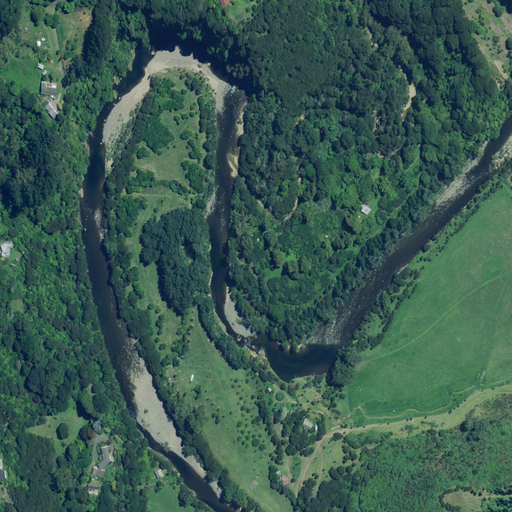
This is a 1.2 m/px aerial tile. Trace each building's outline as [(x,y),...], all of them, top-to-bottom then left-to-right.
[(45,80),(42,80),(41,90),(50,91),(50,93),(55,93),(55,91),(56,91),(56,82),(52,82),(52,83),(45,83),(45,80)] [(58,107),(49,99),(44,104),(53,112),(58,107)] [(367,202),(364,199),(360,205),(362,207),(361,209),(367,214),(372,209),(366,204),(367,202)] [(8,257),(11,246),(9,245),(7,241),(1,243),(3,250),(0,259),(5,260),(6,257),(8,257)] [(291,408),(284,405),(279,417),(286,420),(291,408)] [(307,429),(308,427),(311,429),(314,423),(305,418),(302,424),(305,425),(303,428),(307,429)] [(108,464),(109,465),(114,461),(113,456),(111,456),(110,457),(108,446),(101,447),(103,457),(103,458),(98,464),(99,465),(98,468),(94,467),(92,473),(99,475),(99,476),(102,477),(104,470),(102,469),(103,468),(107,463),(108,464)] [(165,475),(161,467),(155,470),(159,478),(165,475)] [(98,493),(98,485),(93,484),(92,484),(92,482),(90,481),(90,484),(88,484),(88,492),(94,492),(94,493),(98,493)]
